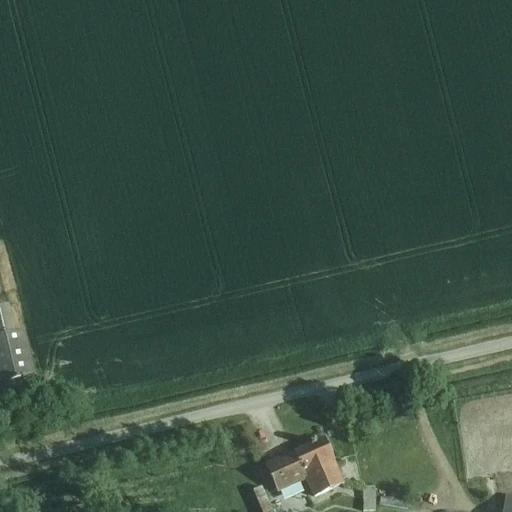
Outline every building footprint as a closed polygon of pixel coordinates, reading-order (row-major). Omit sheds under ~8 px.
[(0,384),(35,376),(24,332),(14,335),(8,308),(0,309),(0,384)] [(312,499),(342,486),(333,465),(324,443),(286,460),(266,468),(277,495),(305,483),(312,499)] [(175,477),(202,474),(200,464),(173,467),(175,477)] [(381,505),(393,506),(394,481),(382,481),(381,505)] [(511,511),(511,499),(505,498),(501,511),(511,511)]
